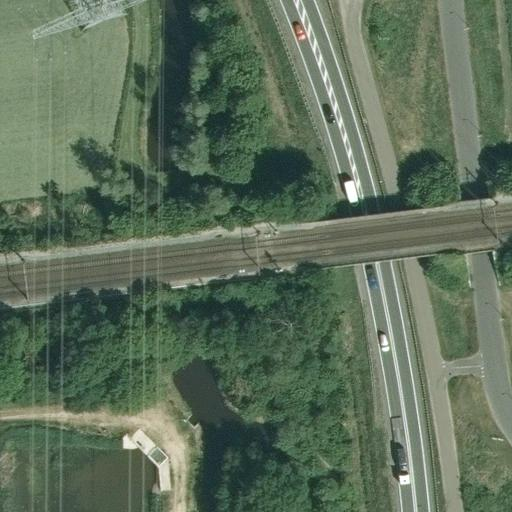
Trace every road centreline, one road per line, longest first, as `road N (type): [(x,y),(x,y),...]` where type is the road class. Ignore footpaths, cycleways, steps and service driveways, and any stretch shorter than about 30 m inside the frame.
road 1 (unclassified): [(454,511),(424,321),(346,11),(352,0)]
road 2 (unclassified): [(449,0),(485,298),(511,426)]
road 3 (trunk): [(414,511),(389,334),(355,177)]
road 4 (trunk): [(283,0),(355,177)]
road 5 (trunk): [(355,177),(308,0)]
